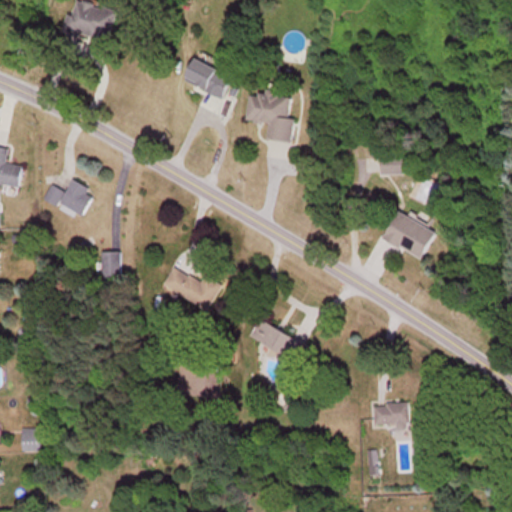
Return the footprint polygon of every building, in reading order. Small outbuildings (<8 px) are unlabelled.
[(121,11),(79,0),(76,0),(68,32),(112,45),(121,11)] [(190,84),(229,100),(238,77),(200,61),(190,84)] [(300,121),(294,120),(296,98),(254,93),(250,123),(273,126),(271,142),(297,145),(300,121)] [(0,185),(23,189),(26,168),(10,166),(13,151),(0,148),(0,185)] [(384,177),(419,177),(419,157),(384,157),(384,177)] [(85,221),(99,195),(76,183),(70,195),(55,187),(47,201),(85,221)] [(426,262),(441,235),(402,212),(386,238),(426,262)] [(125,254),(108,254),(108,282),(125,282),(125,254)] [(226,287),(210,277),(205,285),(176,268),(166,287),(211,313),(226,287)] [(309,343),(264,321),(256,339),(301,361),(309,343)] [(377,431),(413,430),(412,404),(376,405),(377,431)]
